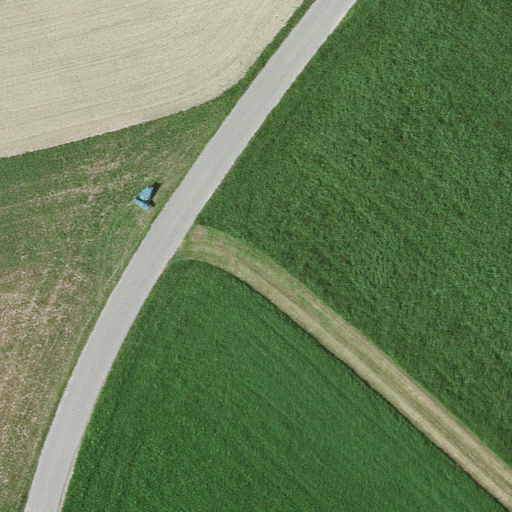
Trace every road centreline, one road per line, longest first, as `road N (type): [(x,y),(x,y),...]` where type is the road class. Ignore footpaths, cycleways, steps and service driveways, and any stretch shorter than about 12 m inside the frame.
road 1 (unclassified): [(41,511),(74,407),(167,231),(334,0)]
road 2 (track): [(167,231),(264,267),(511,496)]
